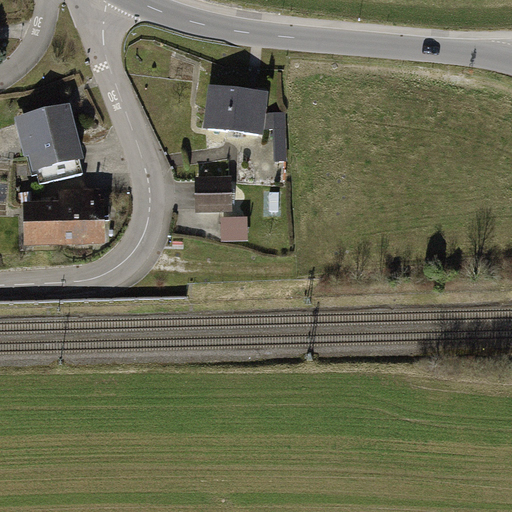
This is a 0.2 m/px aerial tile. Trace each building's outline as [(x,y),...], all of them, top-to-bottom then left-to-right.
[(265,96),(215,90),(210,130),(260,136),(265,96)] [(69,110),(25,121),(42,187),(85,175),(69,110)] [(286,115),(269,115),(267,130),(287,130),(286,115)] [(231,180),(201,181),(201,212),(232,212),(231,180)] [(29,208),(30,244),(105,243),(104,221),(111,221),(111,209),(103,209),(103,207),(100,207),(100,195),(63,196),(63,207),(29,208)] [(227,241),(252,241),(252,218),(227,218),(227,241)]
